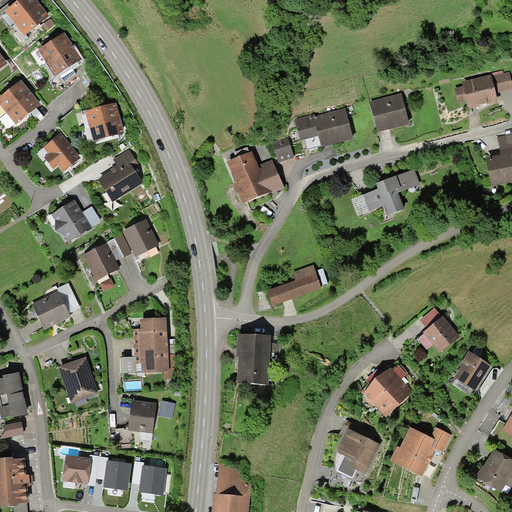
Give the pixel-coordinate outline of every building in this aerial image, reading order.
[(20,0),(5,12),(15,25),(40,5),(36,0),(35,0),(20,0)] [(43,8),(40,5),(15,25),(25,37),(50,17),(43,8)] [(56,26),(51,19),(42,26),(48,32),(56,26)] [(38,51),(47,65),(73,47),(70,42),(64,34),(38,51)] [(75,51),(73,47),(47,65),(54,76),(55,78),(56,77),(82,60),(75,51)] [(1,56),(0,54),(0,70),(8,64),(1,56)] [(511,82),(510,72),(491,77),(496,94),(511,89),(511,82)] [(491,75),(462,82),(463,87),(467,102),(469,110),(498,103),(496,94),(491,77),(491,75)] [(60,83),(56,77),(55,78),(54,76),(48,81),(53,88),(60,83)] [(0,98),(0,105),(7,114),(31,94),(28,89),(21,81),(0,98)] [(458,104),(467,102),(463,87),(454,89),(458,104)] [(34,97),(31,94),(7,114),(16,126),(41,105),(34,97)] [(401,94),(370,102),(378,133),(390,130),(410,125),(401,94)] [(85,112),(89,128),(121,119),(120,116),(116,104),(85,112)] [(314,115),(295,120),(300,142),(319,137),(322,148),(354,140),(345,109),(315,117),(314,115)] [(122,124),(121,119),(89,128),(93,143),(125,134),(122,124)] [(70,144),(61,134),(44,148),(49,155),(44,158),(54,170),(58,166),(63,172),(81,159),(70,144)] [(511,134),(497,137),(501,155),(511,153),(511,134)] [(288,139),(273,144),(279,163),(294,158),(288,139)] [(120,170),(130,163),(136,160),(129,150),(113,160),(117,166),(120,170)] [(252,152),(227,163),(236,183),(234,184),(243,205),(272,193),(272,194),(285,188),(272,160),(258,166),(252,152)] [(499,156),(486,158),(492,187),(511,182),(511,153),(501,155),(499,156)] [(112,172),(98,181),(113,203),(143,184),(130,163),(120,170),(117,166),(114,168),(111,170),(112,172)] [(395,177),(376,185),(378,190),(384,206),(388,217),(405,210),(398,193),(420,185),(414,170),(395,177)] [(384,206),(378,190),(365,195),(370,211),(384,206)] [(370,211),(365,195),(351,200),(357,216),(370,211)] [(75,201),(52,215),(55,221),(56,232),(65,237),(69,243),(92,228),(91,227),(82,213),(75,201)] [(91,207),(82,213),(91,227),(101,221),(91,207)] [(135,226),(122,232),(122,233),(133,253),(136,258),(160,246),(146,220),(135,226)] [(114,238),(114,239),(124,257),(125,258),(133,253),(122,233),(114,238)] [(106,243),(106,244),(115,261),(124,257),(114,239),(106,243)] [(115,261),(106,244),(95,250),(83,256),(97,281),(120,270),(115,261)] [(313,265),(293,273),(296,281),(267,291),(273,307),(322,290),(313,265)] [(57,289),(58,292),(69,314),(80,308),(68,284),(57,289)] [(58,292),(31,305),(44,331),(55,325),(70,318),(69,314),(58,292)] [(428,329),(443,317),(435,308),(420,321),(428,329)] [(460,337),(443,317),(428,329),(423,333),(424,334),(418,339),(427,350),(433,345),(440,354),(460,337)] [(133,330),(134,348),(168,346),(167,319),(140,320),(140,329),(133,330)] [(271,337),(238,335),(237,357),(239,357),(239,361),(237,384),(268,386),(271,337)] [(168,346),(134,348),(134,358),(136,358),(136,364),(143,364),(143,374),(164,373),(165,380),(178,379),(177,355),(168,355),(168,346)] [(461,368),(455,379),(475,392),(486,375),(491,366),(469,352),(460,367),(461,368)] [(86,358),(58,367),(71,404),(99,394),(86,358)] [(136,364),(136,358),(134,358),(122,359),(122,374),(136,373),(136,364)] [(398,366),(393,372),(401,380),(407,375),(398,366)] [(390,368),(364,394),(386,418),(413,392),(401,380),(393,372),(390,368)] [(3,380),(0,380),(0,414),(1,419),(11,417),(12,419),(28,416),(21,383),(19,374),(3,377),(3,380)] [(153,434),(157,404),(132,401),(128,428),(128,431),(130,432),(153,434)] [(175,404),(162,401),(159,416),(172,418),(175,404)] [(511,415),(502,431),(511,436),(511,415)] [(22,423),(4,426),(5,433),(0,439),(24,435),(22,423)] [(128,431),(128,428),(115,430),(116,445),(131,443),(130,432),(128,431)] [(431,438),(410,428),(400,449),(397,447),(391,462),(423,477),(429,463),(430,464),(432,460),(434,456),(433,456),(435,450),(432,448),(436,441),(431,438)] [(436,428),(431,438),(436,441),(432,448),(435,450),(443,453),(451,435),(436,428)] [(368,440),(348,430),(338,453),(344,456),(337,472),(353,479),(356,471),(366,475),(380,445),(368,440)] [(511,486),(511,460),(494,450),(485,464),(477,478),(501,493),(506,486),(511,489),(511,486)] [(91,455),(90,460),(91,460),(90,471),(88,485),(95,486),(99,457),(91,455)] [(64,456),(61,481),(88,485),(90,471),(91,460),(90,460),(64,456)] [(0,507),(2,510),(16,508),(18,505),(29,504),(28,487),(30,487),(30,486),(30,482),(29,476),(26,476),(25,460),(15,461),(12,459),(0,460),(0,507)] [(119,463),(107,461),(103,489),(128,492),(132,465),(119,463)] [(219,464),(217,495),(250,498),(251,481),(244,481),(245,466),(219,464)] [(155,468),(143,466),(139,494),(164,497),(167,469),(155,468)] [(217,495),(214,495),(212,511),(248,511),(250,498),(217,495)]
